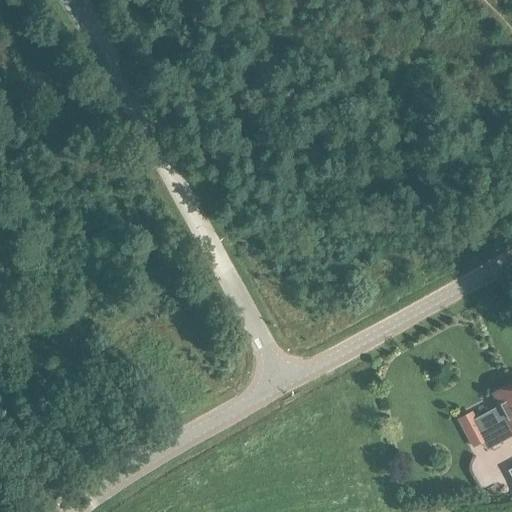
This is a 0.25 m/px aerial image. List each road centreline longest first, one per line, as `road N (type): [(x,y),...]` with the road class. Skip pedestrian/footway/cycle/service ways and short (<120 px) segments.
road 1 (unclassified): [(73,0),(284,381)]
road 2 (unclassified): [(284,381),(511,258)]
road 3 (unclassified): [(75,511),(284,381)]
